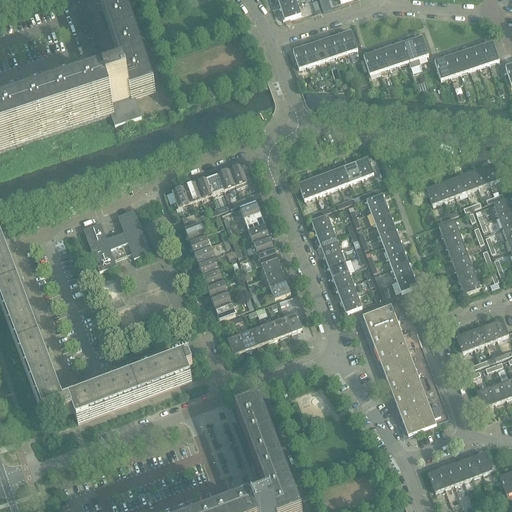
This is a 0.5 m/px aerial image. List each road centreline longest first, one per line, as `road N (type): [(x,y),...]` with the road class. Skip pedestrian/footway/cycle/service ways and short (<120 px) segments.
road 1 (residential): [(227,398),(205,340),(65,390),(13,246),(258,143)]
road 2 (residential): [(337,355),(258,143)]
road 3 (residential): [(511,147),(299,127)]
road 4 (residential): [(511,309),(497,306),(433,331),(470,438)]
road 5 (residential): [(4,480),(188,413)]
road 6 (residential): [(0,111),(82,83),(54,0)]
road 7 (unknown): [(260,385),(306,511)]
road 8 (residential): [(405,462),(337,355)]
road 9 (residential): [(270,45),(389,5)]
